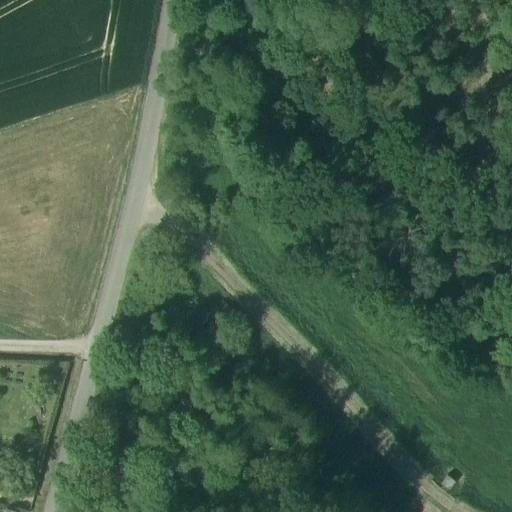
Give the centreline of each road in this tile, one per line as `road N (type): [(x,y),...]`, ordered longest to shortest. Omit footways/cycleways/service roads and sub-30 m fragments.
road 1 (track): [(511,297),(453,293),(408,272),(272,155),(149,143)]
road 2 (unclassified): [(89,351),(121,275),(175,0)]
road 3 (unclassified): [(52,511),(89,351)]
